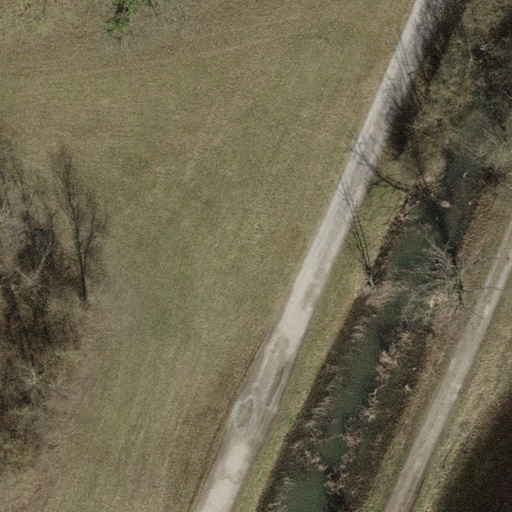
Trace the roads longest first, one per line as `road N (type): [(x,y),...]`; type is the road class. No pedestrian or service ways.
road 1 (track): [(445,0),(218,511)]
road 2 (track): [(511,237),(392,511)]
